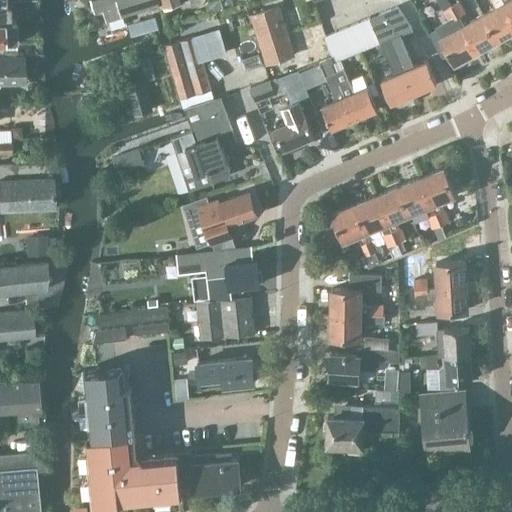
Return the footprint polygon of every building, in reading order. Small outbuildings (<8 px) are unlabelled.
[(0,0),(0,38),(2,39),(2,44),(16,44),(15,20),(8,20),(7,0),(0,0)] [(94,0),(97,10),(104,8),(108,20),(159,4),(158,0),(94,0)] [(497,39),(483,14),(472,20),(460,0),(458,0),(451,4),(476,50),(497,39)] [(505,2),(504,0),(492,0),(496,7),(483,14),(497,39),(511,30),(511,16),(504,2),(505,2)] [(455,62),(476,50),(451,4),(443,9),(450,20),(428,32),(442,57),(450,53),(455,62)] [(267,64),(295,54),(278,6),(251,16),(267,64)] [(335,61),(341,59),(382,42),(394,38),(401,35),(413,30),(398,6),(326,35),(324,36),(331,55),(333,54),(335,61)] [(183,107),(204,102),(201,91),(210,89),(201,57),(221,50),(215,29),(194,34),(194,35),(165,44),(180,97),(183,107)] [(401,35),(394,38),(414,93),(436,83),(428,60),(414,66),(401,35)] [(395,74),(383,79),(392,102),(414,93),(394,38),(382,42),(391,64),(395,74)] [(344,68),(341,59),(335,61),(333,54),(331,55),(328,56),(354,118),(377,108),(372,97),(367,86),(354,92),(344,68)] [(0,83),(24,83),(23,56),(0,56),(0,83)] [(328,56),(316,61),(319,69),(318,69),(321,78),(326,76),(336,99),(322,105),(332,128),(354,118),(328,56)] [(273,79),(250,87),(254,98),(255,98),(273,91),(272,89),(294,81),(302,100),(284,107),(290,122),(275,128),(283,148),(286,154),(306,145),(304,139),(314,135),(306,116),(316,112),(310,96),(301,73),(299,69),(293,71),(277,77),(273,79)] [(153,109),(146,83),(127,89),(134,114),(153,109)] [(374,83),(367,86),(372,97),(379,95),(374,83)] [(184,133),(172,137),(180,162),(192,158),(198,175),(208,171),(212,182),(226,177),(227,177),(227,176),(228,176),(228,175),(229,175),(229,174),(229,173),(229,172),(230,172),(230,171),(230,170),(229,170),(229,169),(228,164),(222,149),(218,136),(233,130),(226,112),(190,124),(192,130),(184,133)] [(21,126),(10,126),(11,137),(22,137),(21,126)] [(10,130),(0,130),(0,140),(10,140),(10,130)] [(10,140),(0,140),(0,152),(11,152),(10,140)] [(118,173),(142,165),(136,148),(112,157),(118,173)] [(0,176),(51,175),(52,175),(51,160),(0,163),(0,176)] [(444,209),(440,199),(455,194),(444,167),(421,177),(432,203),(441,224),(442,224),(450,220),(445,209),(444,209)] [(51,175),(0,177),(0,206),(52,204),(50,175),(51,175)] [(441,224),(432,203),(421,177),(399,185),(410,212),(424,206),(429,216),(427,216),(432,228),(434,227),(437,235),(445,232),(442,224),(441,224)] [(396,218),(410,212),(399,185),(377,195),(388,221),(400,251),(405,248),(402,240),(405,239),(396,218)] [(219,200),(199,206),(212,244),(214,249),(226,248),(235,247),(232,237),(233,237),(229,223),(257,213),(250,192),(220,202),(219,200)] [(400,251),(388,221),(377,195),(355,204),(366,230),(379,224),(388,246),(393,257),(401,253),(400,251)] [(362,231),(366,230),(355,204),(332,213),(343,239),(356,234),(365,255),(375,252),(376,251),(366,230),(362,231)] [(465,214),(456,218),(459,226),(468,222),(465,214)] [(27,257),(41,257),(41,254),(48,254),(47,237),(40,238),(26,238),(27,257)] [(179,251),(195,250),(195,239),(177,240),(179,251)] [(214,249),(177,253),(179,272),(207,269),(210,300),(232,297),(231,287),(260,284),(257,258),(227,262),(226,248),(214,249)] [(349,251),(338,256),(343,267),(354,262),(349,251)] [(365,255),(360,258),(363,266),(370,266),(379,263),(375,252),(365,255)] [(26,310),(31,310),(30,309),(51,306),(58,258),(45,259),(45,260),(0,264),(0,293),(35,290),(35,293),(25,294),(26,310)] [(437,287),(466,285),(465,260),(435,262),(437,287)] [(381,290),(381,273),(350,273),(349,288),(332,288),(332,313),(360,313),(370,313),(383,313),(383,304),(371,304),(360,304),(360,290),(381,290)] [(414,280),(414,288),(427,287),(426,280),(414,280)] [(437,287),(427,287),(414,288),(415,308),(427,308),(427,305),(438,305),(438,311),(468,309),(466,285),(437,287)] [(210,301),(197,303),(201,339),(255,332),(251,295),(232,297),(210,300),(210,301)] [(167,306),(99,314),(97,325),(169,317),(167,306)] [(31,310),(26,310),(0,313),(0,340),(33,336),(31,310)] [(360,338),(360,313),(332,313),(331,337),(360,338)] [(383,324),(383,313),(370,313),(370,323),(383,324)] [(169,321),(134,325),(135,334),(170,330),(169,321)] [(438,355),(442,355),(471,353),(471,351),(474,349),(473,342),(470,341),(469,327),(437,329),(436,321),(417,322),(418,334),(437,334),(438,355)] [(125,326),(96,330),(94,342),(127,339),(125,326)] [(183,337),(174,338),(174,348),(184,347),(183,337)] [(375,369),(376,359),(400,360),(400,350),(378,349),(378,348),(362,348),(362,356),(331,353),(329,377),(358,380),(359,368),(375,369)] [(183,351),(173,352),(174,364),(184,363),(183,351)] [(462,380),(473,380),(471,353),(442,355),(442,365),(439,365),(440,387),(462,386),(462,380)] [(435,355),(419,356),(419,366),(436,366),(435,355)] [(199,387),(210,386),(254,382),(252,356),(197,361),(199,387)] [(123,368),(85,371),(87,392),(89,392),(92,420),(90,420),(92,438),(87,439),(88,449),(90,449),(91,464),(89,464),(90,475),(93,475),(94,491),(92,491),(93,503),(156,497),(156,495),(171,494),(172,496),(181,495),(180,480),(177,452),(145,455),(145,458),(132,460),(123,368)] [(411,394),(410,370),(399,370),(400,394),(411,394)] [(0,409),(40,406),(38,376),(16,379),(0,380),(0,409)] [(187,388),(175,389),(176,398),(187,397),(187,388)] [(426,448),(470,444),(465,390),(422,394),(426,448)] [(399,431),(399,406),(386,406),(362,405),(362,417),(328,416),(327,445),(363,446),(364,429),(385,430),(399,431)] [(190,450),(177,452),(180,480),(192,479),(193,490),(241,485),(238,457),(222,459),(222,452),(190,456),(190,450)] [(0,511),(40,511),(36,464),(0,467),(0,511)]
